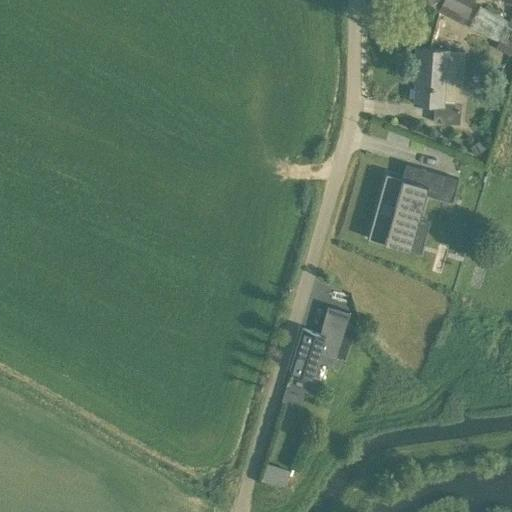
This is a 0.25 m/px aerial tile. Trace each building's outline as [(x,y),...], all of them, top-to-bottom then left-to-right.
[(440,0),(436,8),(460,20),(469,0),(440,0)] [(480,4),(468,26),(497,41),(494,46),(509,54),(511,49),(511,48),(511,11),(509,17),(508,18),(480,4)] [(414,103),(434,104),(433,121),(458,123),(464,51),(448,50),(415,47),(412,75),(416,76),(414,103)] [(474,155),(485,148),(480,140),(469,147),(474,155)] [(384,172),(377,196),(394,201),(389,218),(373,213),(366,237),(408,249),(409,244),(406,244),(410,228),(413,229),(430,170),(411,165),(407,179),(384,172)] [(444,174),(437,198),(450,201),(457,178),(444,174)] [(302,327),(288,370),(289,370),(309,376),(311,377),(314,365),(319,351),(336,356),(347,320),(350,312),(348,311),(326,304),(318,329),(317,332),(302,328),(302,327)] [(288,468),(266,461),(261,478),(283,485),(288,468)]
